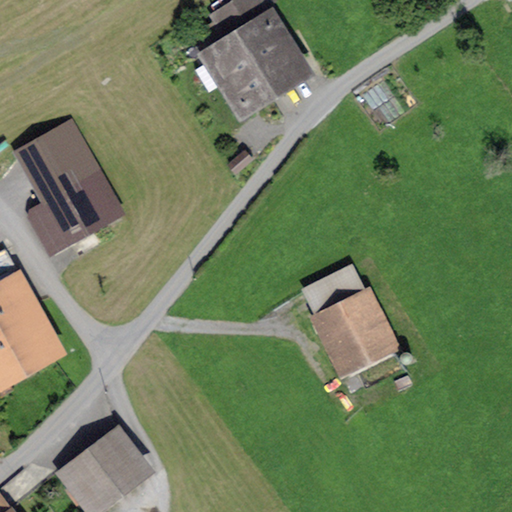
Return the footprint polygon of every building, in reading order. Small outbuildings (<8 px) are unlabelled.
[(277,0),(233,0),(210,15),(224,37),(269,8),(268,6),(278,0),(277,0)] [(316,73),(273,6),(269,8),(224,37),(197,54),(240,121),(316,73)] [(118,211),(96,173),(85,179),(89,186),(34,216),(51,248),(118,211)] [(0,378),(50,351),(23,303),(30,299),(3,250),(0,252),(0,378)] [(352,268),(305,291),(344,368),(390,345),(352,268)] [(401,356),(401,360),(404,363),(408,364),(411,362),(413,359),(413,355),(410,352),(406,351),(402,353),(401,356)] [(94,510),(146,470),(118,435),(66,474),(94,510)]
